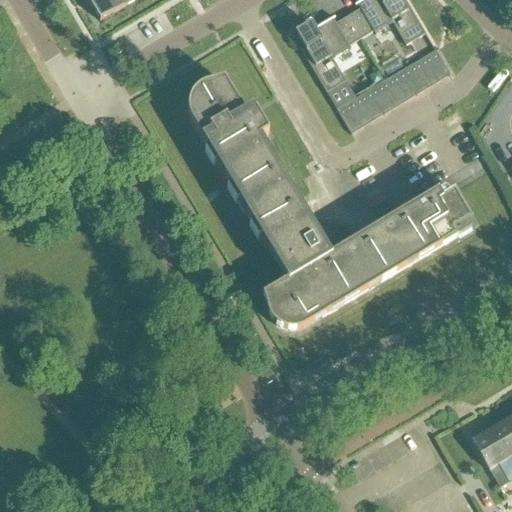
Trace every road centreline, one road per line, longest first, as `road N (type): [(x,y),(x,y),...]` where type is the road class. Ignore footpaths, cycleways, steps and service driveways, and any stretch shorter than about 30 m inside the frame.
road 1 (residential): [(244,10),(333,167),(456,97),(504,44)]
road 2 (residential): [(270,431),(76,100)]
road 3 (tertiary): [(270,431),(511,280)]
road 4 (residential): [(76,100),(244,10)]
